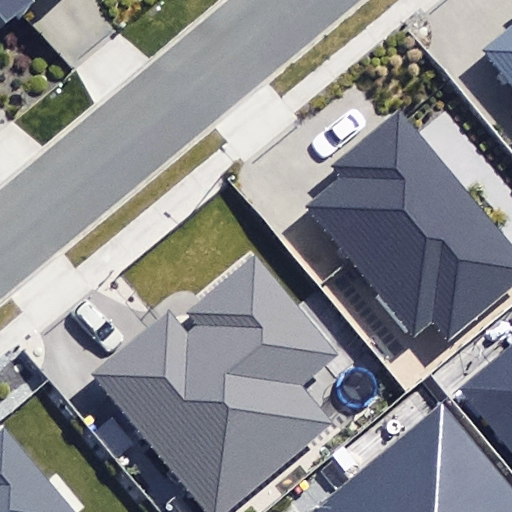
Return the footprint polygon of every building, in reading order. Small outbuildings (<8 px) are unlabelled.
[(0,0),(0,26),(20,11),(25,6),(19,0),(0,0)] [(511,25),(485,48),(511,81),(511,25)] [(432,321),(446,339),(511,285),(511,246),(399,109),(331,164),(340,175),(304,205),(413,337),(432,321)] [(94,372),(210,511),(218,511),(327,422),(295,385),(333,353),(253,257),(186,314),(195,325),(187,332),(169,311),(94,372)] [(511,347),(459,392),(511,454),(511,347)] [(353,477),(382,511),(511,511),(511,484),(443,402),(353,477)] [(0,511),(74,511),(5,428),(0,432),(0,511)] [(310,511),(382,511),(353,477),(310,511)]
